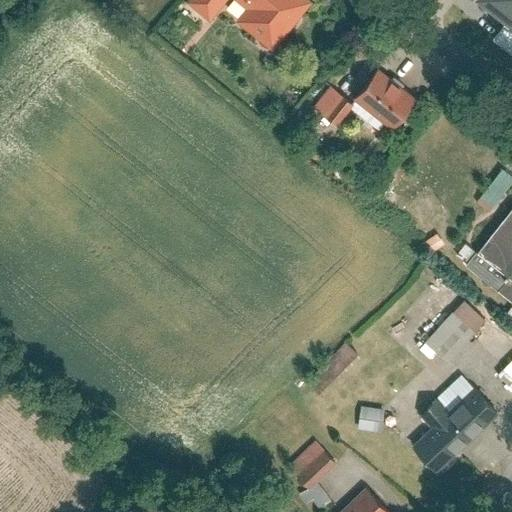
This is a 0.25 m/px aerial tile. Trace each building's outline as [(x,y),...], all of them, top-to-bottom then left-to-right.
[(184,0),(182,3),(204,20),(219,0),(184,0)] [(268,52),(306,3),(301,0),(226,0),(226,1),(238,11),(229,23),(268,52)] [(511,0),(483,0),(511,23),(511,0)] [(375,71),(352,101),(386,127),(409,97),(375,71)] [(324,87),(308,111),(332,126),(348,102),(324,87)] [(470,202),(485,215),(511,184),(496,171),(470,202)] [(365,208),(376,218),(393,198),(381,188),(365,208)] [(481,252),(470,267),(511,300),(511,207),(478,249),(481,252)] [(458,301),(421,342),(441,361),(478,320),(458,301)] [(300,386),(312,399),(356,357),(344,344),(300,386)] [(511,357),(510,356),(497,371),(511,383),(511,357)] [(432,398),(416,412),(428,425),(411,441),(434,466),(496,410),(472,384),(443,411),(432,398)] [(355,406),(353,429),(378,431),(380,409),(355,406)] [(282,468),(302,488),(331,459),(311,439),(282,468)] [(309,492),(321,506),(332,497),(320,482),(309,492)] [(340,511),(385,511),(386,511),(363,489),(340,511)] [(173,511),(153,492),(134,511),(173,511)]
